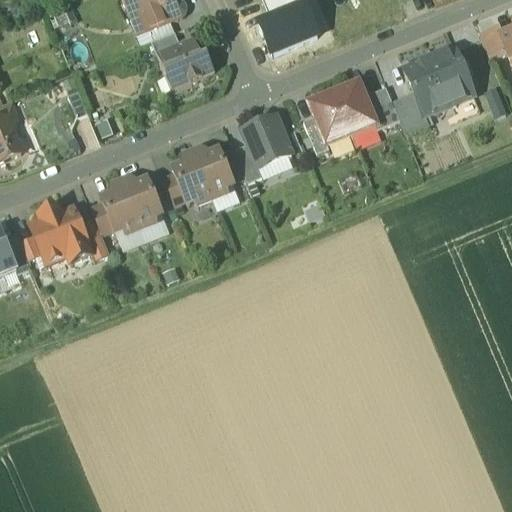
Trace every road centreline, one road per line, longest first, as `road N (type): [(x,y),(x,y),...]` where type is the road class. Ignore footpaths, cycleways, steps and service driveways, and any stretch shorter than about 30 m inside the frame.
road 1 (track): [(511,160),(0,375)]
road 2 (residential): [(0,212),(258,106)]
road 3 (residential): [(258,106),(511,0)]
